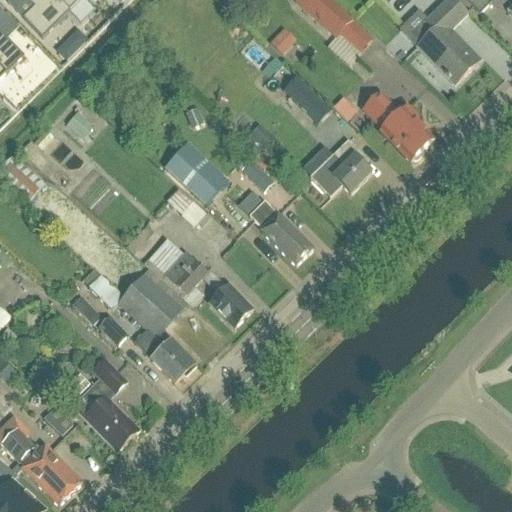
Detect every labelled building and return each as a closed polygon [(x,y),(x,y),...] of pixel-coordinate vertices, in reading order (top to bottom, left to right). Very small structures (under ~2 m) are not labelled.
[(85,2),(83,0),(23,0),(35,12),(23,23),(43,44),(85,2)] [(335,45),(353,26),(324,0),(300,0),(293,8),(335,45)] [(460,0),(480,20),(491,9),(482,0),(460,0)] [(452,2),(428,25),(418,15),(399,35),(410,45),(413,41),(421,49),(417,54),(455,93),(482,67),(452,37),(469,20),(452,2)] [(282,33),(268,49),(281,60),(295,44),(282,33)] [(0,85),(25,61),(0,36),(0,85)] [(298,84),(284,98),(318,131),(332,117),(298,84)] [(363,115),(382,137),(380,138),(411,169),(418,169),(423,164),(423,158),(433,148),(425,140),(426,138),(417,129),(420,127),(407,114),(401,119),(382,98),(363,115)] [(346,105),(335,115),(349,128),(359,118),(346,105)] [(197,114),(186,119),(191,130),(201,126),(197,114)] [(64,130),(80,144),(91,131),(76,117),(64,130)] [(249,139),(266,150),(272,142),(255,131),(249,139)] [(368,168),(360,160),(349,148),(334,162),(311,184),(331,204),(342,193),(351,202),(373,180),(365,172),(368,168)] [(207,212),(229,188),(187,150),(166,174),(207,212)] [(0,188),(27,211),(47,188),(14,159),(0,175),(0,188)] [(263,200),(274,189),(251,165),(240,176),(263,200)] [(195,233),(206,220),(178,195),(167,207),(195,233)] [(296,274),(314,257),(266,208),(250,224),(263,237),(261,239),(296,274)] [(184,261),(168,246),(149,267),(169,287),(168,288),(188,303),(195,294),(209,279),(187,258),(184,261)] [(119,302),(98,281),(86,292),(107,314),(119,302)] [(157,347),(157,346),(183,316),(144,282),(119,311),(135,327),(157,347)] [(235,336),(254,317),(229,291),(210,310),(235,336)] [(188,303),(184,306),(189,310),(193,314),(204,302),(195,294),(188,303)] [(0,334),(10,323),(0,313),(0,334)] [(117,353),(128,342),(109,322),(98,334),(117,353)] [(135,327),(132,330),(143,341),(136,349),(152,366),(151,367),(173,388),(182,378),(184,381),(195,370),(172,347),(165,354),(157,346),(157,347),(135,327)] [(133,429),(110,406),(127,389),(105,366),(93,378),(100,386),(72,413),(112,454),(113,454),(118,458),(140,436),(134,429),(133,429)] [(45,425),(54,433),(65,422),(57,413),(45,425)] [(0,456),(3,453),(24,474),(23,475),(58,511),(59,511),(83,489),(46,452),(42,456),(37,451),(34,454),(18,438),(24,432),(14,421),(0,434),(0,456)] [(40,511),(14,488),(19,483),(0,465),(0,511),(40,511)]
